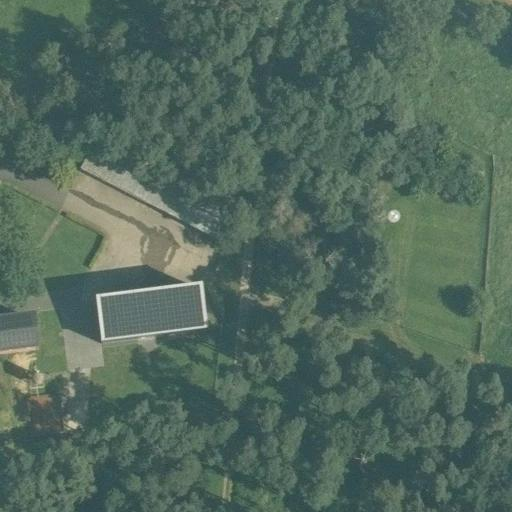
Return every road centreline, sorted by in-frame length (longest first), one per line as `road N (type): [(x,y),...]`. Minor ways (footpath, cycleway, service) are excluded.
road 1 (track): [(278,0),(259,289),(233,511)]
road 2 (track): [(0,158),(112,105),(223,0)]
road 3 (track): [(259,289),(468,368)]
